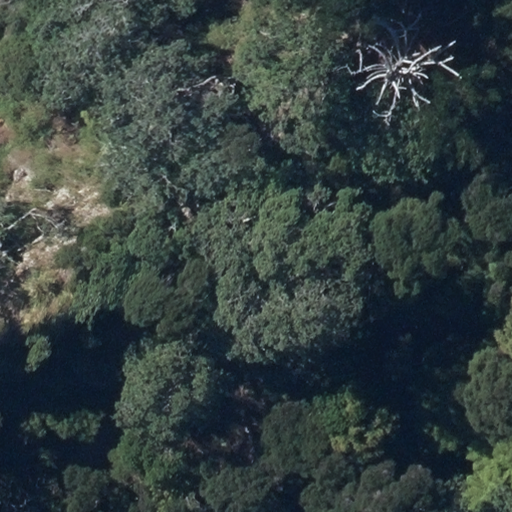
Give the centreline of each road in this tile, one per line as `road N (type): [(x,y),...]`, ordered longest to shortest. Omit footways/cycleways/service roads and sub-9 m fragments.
road 1 (track): [(93,511),(511,399)]
road 2 (track): [(101,509),(90,411),(0,293)]
